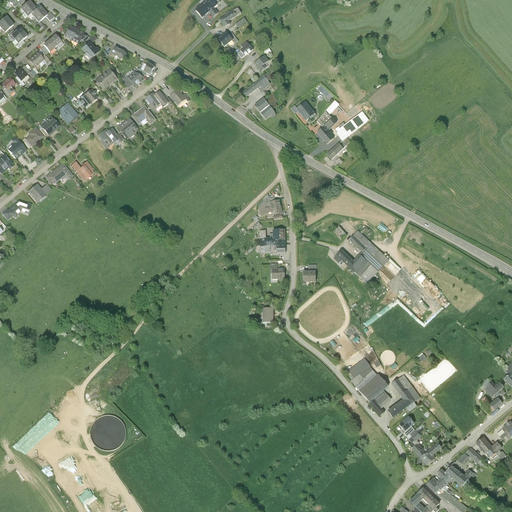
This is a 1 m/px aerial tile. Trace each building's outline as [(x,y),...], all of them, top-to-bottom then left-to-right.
[(24,12),(34,4),(30,0),(29,0),(20,8),(24,12)] [(205,0),(195,10),(202,18),(208,12),(213,18),(219,13),(214,8),(217,4),(213,0),(205,0)] [(37,8),(34,4),(24,12),(28,17),(31,14),(37,8)] [(37,8),(31,14),(35,18),(45,10),(41,5),(37,8)] [(241,13),(238,8),(218,20),(225,27),(231,23),(229,20),(241,13)] [(45,10),(35,18),(39,23),(48,15),(45,10)] [(0,20),(0,26),(1,28),(10,20),(6,15),(0,20)] [(1,28),(5,32),(14,25),(10,20),(1,28)] [(71,40),(76,29),(70,25),(64,36),(71,40)] [(24,31),(20,27),(11,34),(15,39),(24,31)] [(78,45),(84,32),(76,29),(71,40),(71,41),(78,45)] [(28,36),(24,31),(15,39),(19,44),(28,36)] [(227,32),(218,39),(224,46),(232,40),(233,40),(229,34),(227,32)] [(239,41),(232,32),(229,34),(233,40),(232,40),(235,44),(239,41)] [(57,33),(50,39),(58,48),(64,43),(57,33)] [(50,39),(43,44),(51,53),(58,48),(50,39)] [(100,50),(91,40),(82,48),(91,58),(100,50)] [(125,51),(116,46),(112,54),(119,58),(122,61),(128,55),(125,51)] [(240,52),(244,57),(251,52),(247,46),(240,52)] [(47,63),(38,52),(28,60),(38,71),(47,63)] [(270,61),(265,55),(254,63),(261,72),(267,68),(264,65),(270,61)] [(157,66),(150,62),(144,71),(151,75),(157,66)] [(28,74),(22,67),(14,74),(20,81),(28,74)] [(112,69),(104,75),(111,86),(120,79),(112,69)] [(255,75),(251,69),(247,72),(251,78),(255,75)] [(146,80),(139,71),(129,78),(134,85),(136,87),(146,80)] [(104,75),(95,81),(103,92),(111,86),(104,75)] [(260,93),(272,85),(264,75),(242,93),(247,98),(258,90),(260,93)] [(129,78),(128,77),(122,81),(128,89),(134,85),(129,78)] [(19,88),(12,80),(2,88),(9,96),(19,88)] [(184,92),(172,84),(162,91),(177,108),(187,101),(189,103),(191,102),(184,92)] [(90,90),(83,95),(91,105),(98,100),(90,90)] [(161,90),(155,95),(163,105),(164,107),(171,102),(161,90)] [(156,110),(163,105),(155,95),(153,93),(146,98),(156,110)] [(266,121),(275,114),(273,110),(281,104),(273,94),(264,99),(263,99),(254,106),(266,121)] [(83,95),(77,100),(84,110),(91,105),(83,95)] [(294,105),(290,109),(295,115),(298,112),(306,122),(316,113),(305,101),(296,108),(294,105)] [(322,128),(333,118),(330,115),(340,105),(335,101),(316,121),(322,128)] [(79,115),(68,102),(57,112),(68,124),(79,115)] [(158,120),(146,105),(132,116),(139,125),(146,120),(150,126),(158,120)] [(369,120),(362,112),(345,126),(344,124),(336,130),(338,133),(336,134),(343,142),(369,120)] [(61,127),(52,116),(39,126),(49,137),(61,127)] [(141,131),(130,118),(119,126),(123,132),(129,140),(141,131)] [(328,145),(334,139),(328,132),(337,123),(333,118),(322,128),(316,133),(328,145)] [(75,131),(72,126),(67,130),(70,134),(75,131)] [(44,138),(36,127),(27,133),(30,136),(24,141),(31,149),(44,138)] [(124,142),(113,128),(107,133),(105,131),(99,135),(104,141),(109,148),(115,143),(118,147),(124,142)] [(10,141),(13,144),(6,150),(15,161),(28,150),(16,136),(10,141)] [(109,148),(104,141),(101,143),(106,150),(109,148)] [(339,143),(332,150),(337,155),(344,149),(339,143)] [(332,150),(327,155),(332,160),(337,155),(332,150)] [(14,165),(5,154),(0,158),(0,171),(2,174),(14,165)] [(96,173),(88,163),(81,168),(76,162),(71,166),(84,183),(96,173)] [(74,176),(63,164),(46,177),(53,187),(64,178),(67,182),(74,176)] [(53,191),(48,184),(42,189),(38,183),(27,192),(37,204),(53,191)] [(269,203),(276,202),(274,198),(270,199),(267,200),(264,203),(263,203),(259,208),(260,216),(271,213),(269,203)] [(274,215),(282,214),(281,211),(282,211),(280,201),(276,202),(269,203),(271,213),(273,213),(274,215)] [(15,219),(20,215),(19,202),(8,210),(14,217),(15,219)] [(32,206),(19,202),(20,215),(28,217),(32,206)] [(14,217),(8,210),(7,209),(1,214),(8,222),(14,217)] [(347,235),(340,227),(335,231),(342,239),(347,235)] [(273,242),(286,242),(285,230),(273,231),(273,238),(266,238),(265,238),(265,239),(265,242),(273,242)] [(369,263),(378,272),(389,261),(371,245),(358,232),(350,241),(362,253),(360,255),(369,263)] [(273,242),(265,242),(265,248),(270,247),(270,254),(277,254),(276,250),(286,250),(286,242),(273,242)] [(344,264),(348,268),(354,262),(342,251),(334,259),(342,267),(344,264)] [(369,263),(360,255),(354,262),(348,268),(357,276),(369,263)] [(378,272),(369,263),(357,276),(366,285),(378,272)] [(273,281),(286,280),(286,270),(278,270),(273,270),(273,281)] [(309,272),(303,273),(304,284),(317,284),(317,272),(309,272)] [(262,324),(273,324),(274,309),(262,309),(262,324)] [(344,361),(357,352),(353,347),(341,355),(338,351),(337,351),(344,361)] [(351,381),(370,367),(365,359),(345,374),(351,381)] [(412,377),(414,378),(416,378),(418,378),(419,378),(421,377),(422,375),(423,373),(422,371),(422,369),(420,367),(418,366),(416,366),(414,367),(412,368),(411,369),(410,371),(410,373),(411,375),(412,377)] [(351,381),(370,405),(374,401),(384,392),(390,387),(379,375),(377,376),(373,372),(370,367),(351,381)] [(389,412),(394,419),(407,410),(421,399),(404,376),(392,385),(403,401),(389,412)] [(497,388),(493,383),(485,390),(493,400),(506,389),(501,384),(497,388)] [(384,392),(374,401),(382,409),(392,401),(384,392)] [(499,399),(491,406),(489,404),(486,406),(493,414),(494,413),(495,414),(505,406),(499,399)] [(386,413),(382,409),(374,401),(370,405),(381,417),(386,413)] [(486,416),(479,408),(475,412),(482,420),(486,416)] [(121,422),(116,418),(111,417),(105,417),(99,419),(95,423),(92,428),(91,434),(91,439),(94,444),(98,448),(103,451),(108,451),(114,450),(119,448),(122,444),(125,439),(126,433),(124,427),(121,422)] [(408,418),(399,426),(405,433),(411,427),(414,424),(408,418)] [(414,431),(411,427),(405,433),(404,434),(407,437),(414,431)] [(407,439),(412,445),(421,437),(415,431),(407,439)] [(502,432),(498,435),(503,441),(506,439),(509,442),(511,439),(511,436),(507,431),(503,434),(502,432)] [(493,448),(484,439),(477,445),(486,455),(488,454),(492,459),(496,455),(499,458),(502,454),(500,452),(503,449),(498,444),(493,448)] [(428,453),(433,458),(442,450),(437,445),(428,453)] [(421,460),(427,454),(419,446),(413,451),(421,460)] [(483,461),(472,449),(458,462),(463,467),(470,459),(477,467),(483,461)] [(436,461),(433,458),(428,453),(427,454),(421,460),(416,464),(421,469),(425,465),(428,468),(436,461)] [(502,454),(499,458),(502,461),(507,457),(503,453),(502,454)] [(75,458),(67,462),(73,474),(81,471),(75,458)] [(465,477),(453,466),(446,474),(452,480),(463,489),(474,476),(470,472),(465,477)] [(52,471),(47,474),(50,481),(56,478),(52,471)] [(443,472),(438,477),(440,479),(447,485),(452,480),(446,474),(443,472)] [(96,487),(103,483),(98,474),(91,478),(96,487)] [(436,496),(440,492),(433,487),(438,482),(433,478),(426,487),(436,496)] [(438,482),(433,487),(440,492),(441,493),(443,490),(445,488),(447,485),(440,479),(438,482)] [(409,495),(411,492),(415,497),(422,490),(416,484),(405,495),(409,500),(412,498),(409,495)] [(445,488),(443,490),(445,492),(450,496),(452,493),(445,488)] [(439,506),(423,489),(417,495),(423,501),(429,507),(425,511),(426,511),(433,511),(434,511),(433,511),(438,511),(436,509),(439,506)] [(441,497),(452,505),(459,511),(466,511),(468,510),(456,500),(450,496),(445,492),(441,497)] [(426,511),(425,511),(419,505),(423,501),(417,495),(409,503),(417,511),(418,511),(426,511)]
